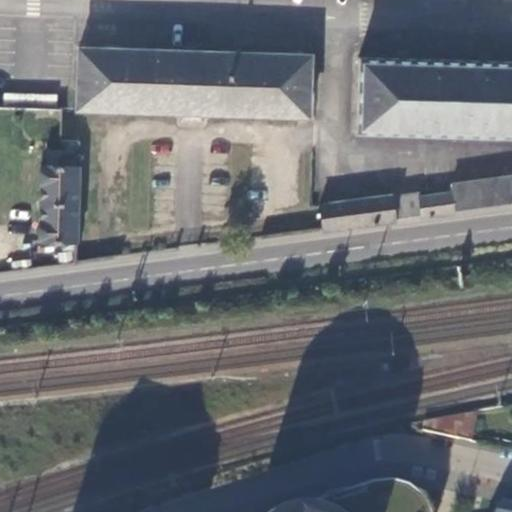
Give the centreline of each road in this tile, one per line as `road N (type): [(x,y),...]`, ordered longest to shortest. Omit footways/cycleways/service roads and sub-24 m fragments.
road 1 (tertiary): [(511,227),(0,298)]
road 2 (residential): [(199,511),(381,450),(511,470)]
